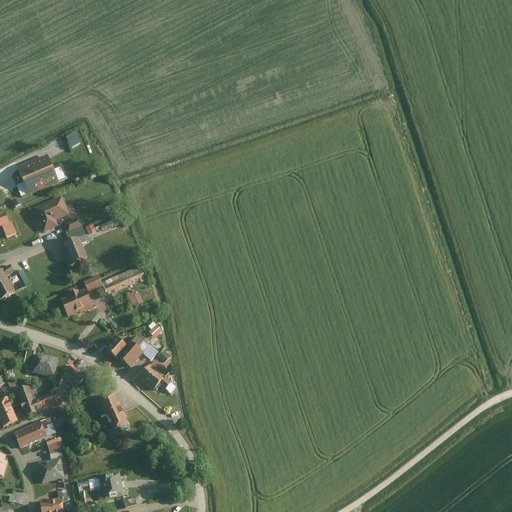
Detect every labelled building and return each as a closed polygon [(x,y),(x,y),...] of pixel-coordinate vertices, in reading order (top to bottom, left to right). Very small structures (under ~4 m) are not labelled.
[(74,147),(82,143),(76,132),(68,137),(74,147)] [(49,155),(18,166),(28,195),(60,183),(49,155)] [(70,216),(62,197),(33,209),(44,234),(59,228),(56,222),(70,216)] [(0,230),(4,229),(8,239),(18,235),(13,224),(9,225),(6,215),(0,217),(0,230)] [(82,227),(78,220),(67,225),(71,233),(82,227)] [(102,231),(117,226),(115,220),(100,225),(102,231)] [(71,233),(67,234),(71,243),(78,240),(86,237),(82,227),(71,233)] [(97,233),(93,227),(88,230),(91,236),(97,233)] [(68,268),(87,259),(78,240),(71,243),(66,246),(68,252),(62,255),(68,268)] [(108,297),(148,280),(142,266),(102,283),(104,288),(108,297)] [(13,273),(10,267),(3,271),(7,277),(13,273)] [(3,271),(0,272),(0,300),(1,302),(16,293),(7,277),(3,271)] [(99,278),(84,284),(89,294),(104,288),(102,283),(99,278)] [(68,320),(93,309),(85,291),(78,294),(77,291),(71,294),(72,296),(60,302),(68,320)] [(140,291),(129,295),(133,306),(144,302),(140,291)] [(163,334),(158,328),(150,335),(155,341),(163,334)] [(130,372),(144,357),(138,352),(144,344),(137,338),(127,350),(118,360),(130,372)] [(127,350),(115,339),(104,351),(116,362),(118,360),(127,350)] [(34,352),(26,351),(25,364),(33,365),(34,352)] [(171,358),(164,352),(158,359),(165,365),(171,358)] [(55,380),(59,361),(37,356),(33,376),(55,380)] [(172,376),(156,363),(142,381),(156,393),(159,389),(166,395),(174,385),(168,380),(172,376)] [(66,378),(75,388),(85,379),(73,367),(69,370),(72,373),(66,378)] [(100,383),(91,374),(86,380),(95,388),(100,383)] [(28,388),(16,392),(25,421),(45,413),(40,400),(37,392),(30,394),(28,388)] [(71,401),(66,389),(40,400),(45,413),(71,401)] [(125,410),(118,395),(99,404),(105,417),(99,420),(107,437),(124,429),(126,432),(131,430),(122,411),(125,410)] [(7,399),(0,401),(0,419),(4,428),(17,422),(7,399)] [(21,450),(46,437),(40,424),(14,437),(21,450)] [(62,454),(51,456),(52,463),(63,461),(62,454)] [(0,478),(4,479),(8,462),(3,461),(4,458),(0,456),(0,478)] [(66,481),(63,461),(52,463),(38,465),(42,485),(66,481)] [(125,498),(121,476),(98,481),(103,503),(125,498)] [(70,502),(69,491),(57,492),(58,500),(64,499),(65,503),(70,502)] [(22,498),(8,495),(7,503),(20,506),(22,498)] [(54,505),(43,505),(42,511),(64,511),(65,503),(64,501),(53,501),(54,505)]
